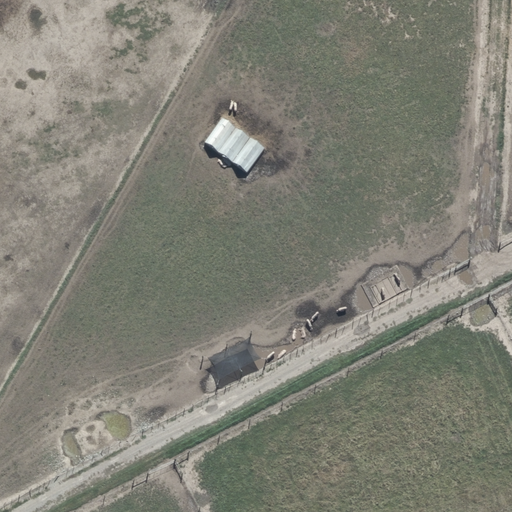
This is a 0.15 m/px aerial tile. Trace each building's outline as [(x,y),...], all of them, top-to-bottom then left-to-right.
[(359,19),(343,13),(333,42),(348,48),(359,19)] [(374,25),(359,19),(348,48),(364,53),(374,25)] [(390,30),(374,25),(364,53),(379,59),(390,30)] [(49,47),(36,36),(16,60),(29,71),(49,47)] [(61,58),(49,47),(29,71),(41,81),(61,58)]
